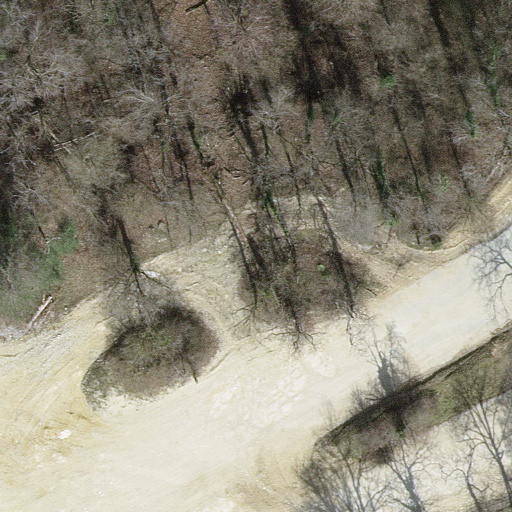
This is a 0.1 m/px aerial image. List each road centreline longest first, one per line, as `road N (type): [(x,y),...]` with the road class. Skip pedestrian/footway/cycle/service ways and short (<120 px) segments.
road 1 (track): [(511,271),(482,301),(121,511)]
road 2 (track): [(511,451),(371,511)]
